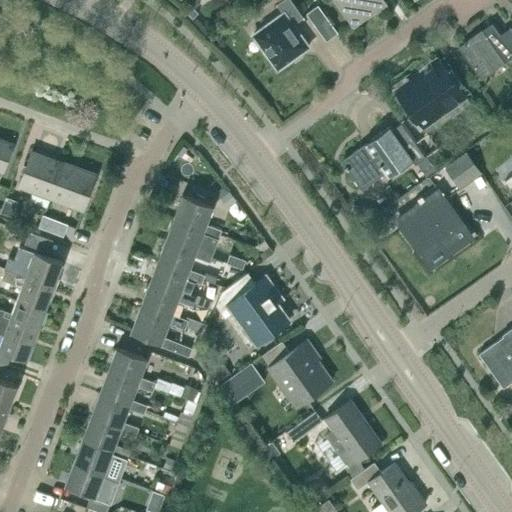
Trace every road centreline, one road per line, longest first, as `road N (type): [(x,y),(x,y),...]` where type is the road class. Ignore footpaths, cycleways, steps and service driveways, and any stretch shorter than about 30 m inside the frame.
road 1 (residential): [(8,511),(50,397),(75,359),(128,185),(200,91)]
road 2 (residential): [(255,152),(350,89),(361,63),(458,0)]
road 3 (tertiary): [(393,353),(255,152)]
road 4 (tertiary): [(505,511),(393,353)]
road 5 (tertiary): [(200,91),(149,45),(75,0)]
road 6 (unknown): [(144,164),(0,110)]
road 7 (residential): [(393,353),(511,269)]
